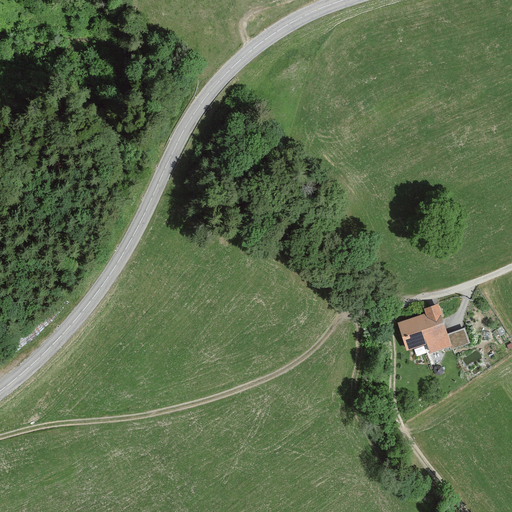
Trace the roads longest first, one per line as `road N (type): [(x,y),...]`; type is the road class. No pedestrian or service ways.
road 1 (track): [(0,436),(183,406),(265,379),(306,355),(345,316),(360,330),(355,406),(396,495)]
road 2 (tertiary): [(0,390),(54,344),(106,280),(215,85),(278,30),(343,0)]
